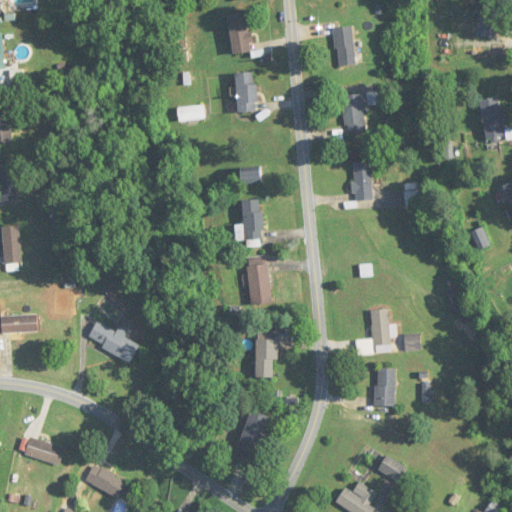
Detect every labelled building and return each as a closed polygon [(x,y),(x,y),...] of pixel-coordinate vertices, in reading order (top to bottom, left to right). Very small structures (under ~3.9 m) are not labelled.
[(496,37),(498,3),(479,2),(478,36),(496,37)] [(251,53),(249,14),(230,14),(232,53),(251,53)] [(358,64),(351,26),(334,29),(340,67),(358,64)] [(239,112),(258,111),(256,72),(237,73),(239,112)] [(350,135),(368,130),(359,93),(340,98),(350,135)] [(481,100),(487,142),(511,137),(511,128),(505,130),(501,98),(481,100)] [(0,141),(11,142),(11,103),(0,102),(0,141)] [(180,123),(209,119),(207,105),(178,109),(180,123)] [(354,201),(372,201),(372,163),(354,163),(354,201)] [(0,164),(0,202),(16,203),(16,164),(0,164)] [(406,184),(406,205),(421,205),(421,184),(406,184)] [(240,201),(242,241),(264,240),(262,200),(240,201)] [(469,234),(479,251),(492,245),(483,226),(469,234)] [(22,270),(20,227),(3,228),(6,271),(22,270)] [(250,258),(252,305),(271,304),(269,258),(250,258)] [(474,312),(459,287),(449,293),(464,318),(474,312)] [(393,353),(390,310),(372,311),(373,339),(357,340),(358,355),(393,353)] [(2,315),(2,333),(38,333),(38,315),(2,315)] [(116,330),(116,331),(97,322),(88,341),(132,362),(141,341),(116,330)] [(406,334),(406,352),(422,351),(422,334),(406,334)] [(277,378),(277,339),(257,339),(257,378),(277,378)] [(396,407),(396,370),(377,370),(377,407),(396,407)] [(269,416),(251,411),(238,453),(256,459),(269,416)] [(65,448),(31,437),(25,455),(60,466),(65,448)] [(379,469),(400,483),(409,469),(388,455),(379,469)] [(86,480),(123,501),(132,485),(94,465),(86,480)] [(346,487),(337,504),(351,511),(372,511),(375,507),(372,505),(378,493),(360,483),(354,492),(346,487)]
